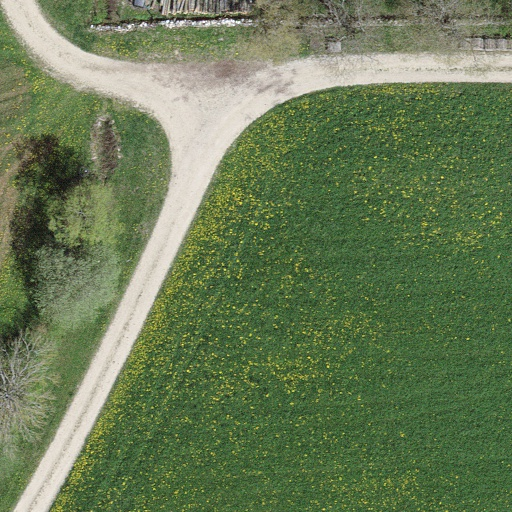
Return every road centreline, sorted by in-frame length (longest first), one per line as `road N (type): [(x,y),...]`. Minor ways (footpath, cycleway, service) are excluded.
road 1 (track): [(511,77),(388,73),(233,96),(149,303),(51,511)]
road 2 (track): [(233,96),(129,93),(43,54),(23,0)]
